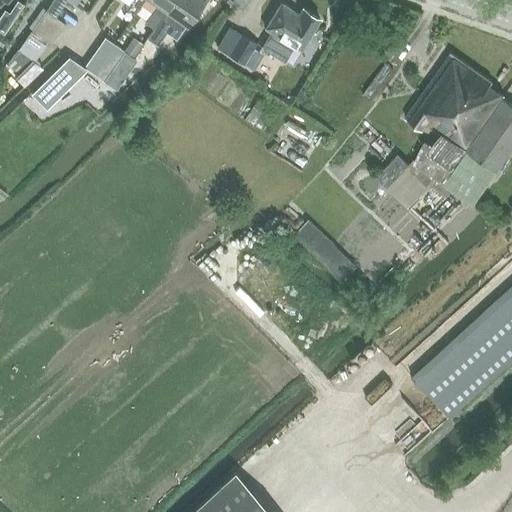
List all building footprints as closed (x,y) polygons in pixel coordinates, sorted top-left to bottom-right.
[(52,0),(45,10),(54,16),(64,0),(52,0)] [(144,0),(123,0),(129,3),(125,8),(134,15),(144,0)] [(174,0),(149,0),(157,5),(145,23),(155,29),(174,0)] [(174,0),(155,29),(147,41),(157,47),(166,35),(175,41),(200,7),(203,7),(207,0),(174,0)] [(319,19),(299,6),(296,11),(280,2),(263,28),(269,32),(260,48),(284,62),(294,46),(300,50),(319,19)] [(65,24),(54,16),(45,10),(38,20),(58,33),(65,24)] [(38,20),(32,30),(48,41),(51,43),(58,33),(38,20)] [(511,60),(467,29),(421,94),(405,117),(424,131),(431,120),(467,147),(483,123),(511,82),(511,60)] [(232,49),(230,54),(244,64),(256,43),(242,34),(232,49)] [(97,47),(101,49),(117,61),(124,51),(104,37),(97,47)] [(16,45),(6,62),(18,70),(28,52),(16,45)] [(117,61),(101,49),(97,47),(90,56),(110,71),(117,61)] [(137,60),(125,51),(103,81),(116,89),(137,60)] [(65,53),(60,64),(75,71),(80,60),(65,53)] [(110,71),(90,56),(83,66),(103,81),(110,71)] [(32,58),(15,73),(23,83),(40,68),(32,58)] [(224,95),(232,81),(215,71),(206,85),(224,95)] [(511,104),(503,98),(468,148),(444,134),(436,146),(429,142),(414,163),(444,183),(443,184),(446,186),(444,188),(439,183),(435,187),(431,183),(429,185),(431,187),(412,208),(426,221),(453,191),(473,205),(511,148),(511,104)] [(255,101),(243,116),(251,122),(262,107),(255,101)] [(449,217),(461,228),(472,215),(460,205),(449,217)] [(511,359),(511,295),(416,382),(448,417),(511,359)] [(385,435),(408,413),(399,404),(377,425),(385,435)] [(271,511),(235,472),(191,511),(271,511)]
